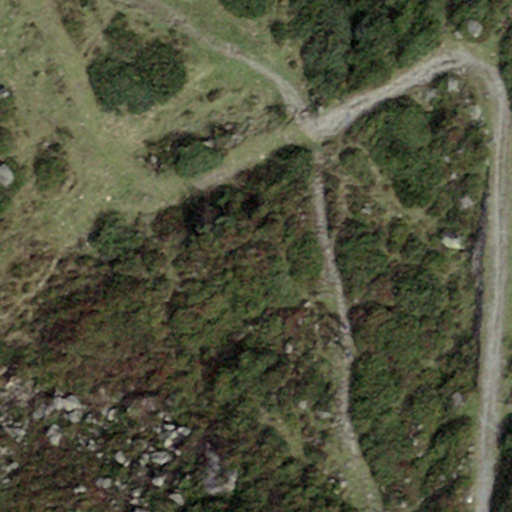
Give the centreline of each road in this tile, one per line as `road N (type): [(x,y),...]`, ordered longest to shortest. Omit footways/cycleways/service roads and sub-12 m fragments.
road 1 (track): [(328,139),(450,59),(492,82),(499,177),(479,511)]
road 2 (track): [(39,0),(153,206),(328,139)]
